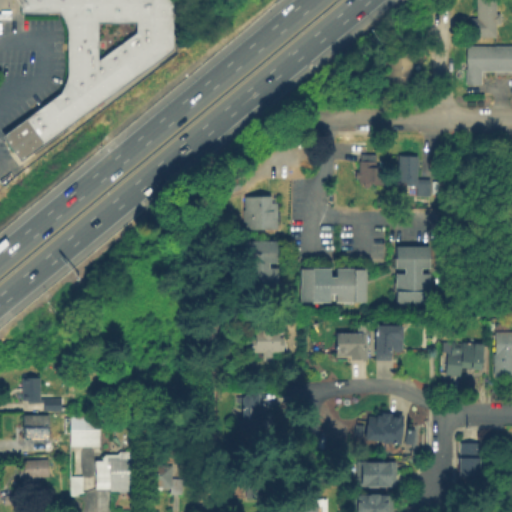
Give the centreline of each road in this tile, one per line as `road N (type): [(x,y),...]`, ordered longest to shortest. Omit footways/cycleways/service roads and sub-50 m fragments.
road 1 (motorway): [(0,294),(357,0)]
road 2 (motorway): [(307,0),(0,252)]
road 3 (residential): [(197,309),(197,511)]
road 4 (residential): [(443,415),(389,387),(289,396)]
road 5 (residential): [(511,119),(357,119)]
